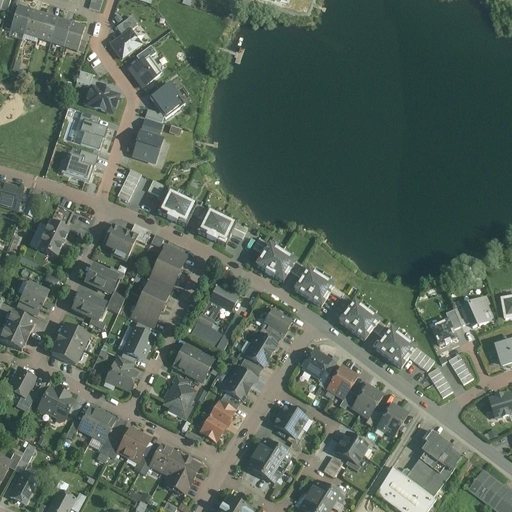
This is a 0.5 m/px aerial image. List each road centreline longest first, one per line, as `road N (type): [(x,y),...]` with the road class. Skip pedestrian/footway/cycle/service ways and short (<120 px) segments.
road 1 (residential): [(130,417),(35,365),(109,210)]
road 2 (residential): [(95,205),(131,107),(97,45),(113,0)]
road 3 (residential): [(207,254),(130,417)]
road 4 (residential): [(316,323),(442,416)]
road 5 (residential): [(207,254),(316,323)]
